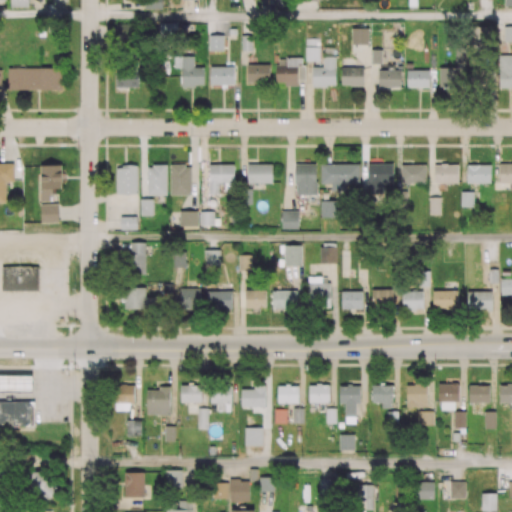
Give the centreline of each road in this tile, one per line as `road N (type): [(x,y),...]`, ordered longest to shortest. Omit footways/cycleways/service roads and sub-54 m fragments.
road 1 (residential): [(511,127),(0,127)]
road 2 (secondary): [(464,347),(0,348)]
road 3 (residential): [(91,0),(90,348)]
road 4 (residential): [(90,348),(90,511)]
